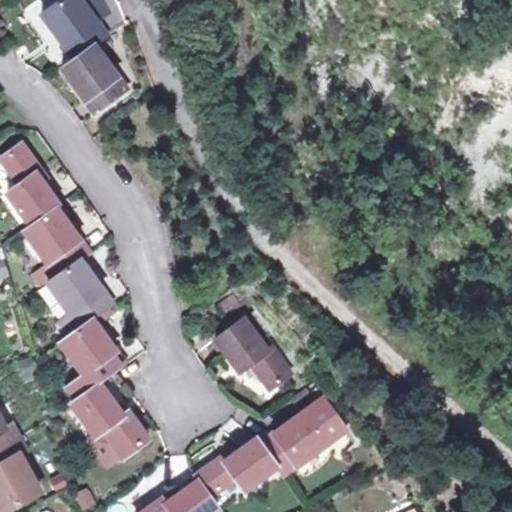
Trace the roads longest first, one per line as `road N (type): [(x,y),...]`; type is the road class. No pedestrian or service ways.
road 1 (residential): [(0,73),(22,82),(136,240),(174,396)]
road 2 (residential): [(132,0),(207,166),(250,227),(303,274)]
road 3 (track): [(303,274),(511,467)]
